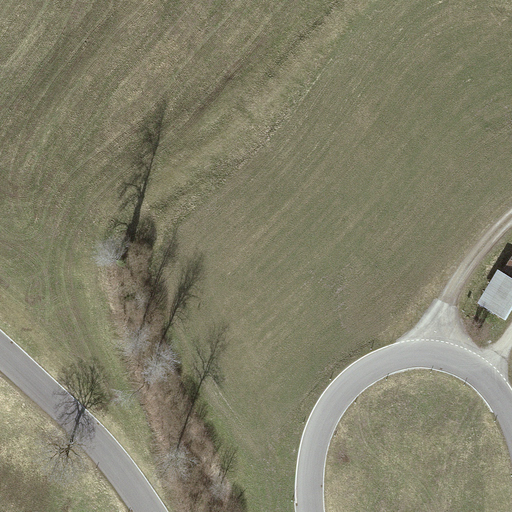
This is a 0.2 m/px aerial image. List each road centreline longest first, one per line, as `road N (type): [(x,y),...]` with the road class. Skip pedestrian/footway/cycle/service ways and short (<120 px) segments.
road 1 (tertiary): [(309,511),(310,461),(326,411),(376,365),(418,356),(468,368),(511,423)]
road 2 (tertiary): [(0,355),(46,395),(143,511)]
road 3 (track): [(431,357),(447,295),(473,251),(511,215)]
